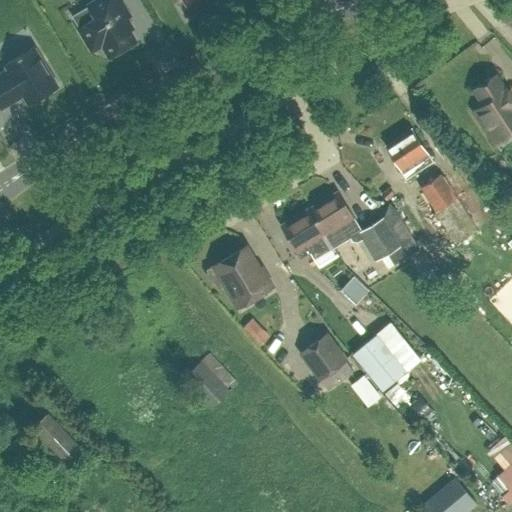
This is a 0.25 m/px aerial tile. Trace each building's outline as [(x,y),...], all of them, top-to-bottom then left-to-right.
[(108,56),(135,40),(129,30),(132,28),(126,17),(129,15),(120,0),(95,0),(88,4),(89,5),(92,4),(95,10),(93,19),(78,28),(91,51),(101,45),(108,56)] [(182,0),(187,8),(201,0),(182,0)] [(0,110),(14,103),(13,100),(21,95),(28,107),(57,89),(33,49),(4,67),(6,71),(0,74),(0,110)] [(511,132),(511,97),(508,92),(506,93),(494,75),(473,89),(483,103),(480,105),(468,113),(476,124),(491,147),(511,132)] [(406,170),(428,155),(411,129),(385,146),(405,176),(409,174),(406,170)] [(421,183),(438,210),(428,217),(439,232),(448,226),(458,242),(480,228),(443,170),(421,183)] [(337,189),(309,206),(310,207),(325,233),(328,238),(333,247),(350,237),(352,240),(357,241),(362,238),(365,243),(375,260),(401,245),(384,216),(361,230),(356,221),(337,189)] [(309,206),(281,223),(300,255),(301,257),(310,251),(314,258),(320,267),(339,256),(333,247),(328,238),(325,233),(310,207),(309,206)] [(225,283),(238,306),(272,286),(261,267),(259,268),(246,245),(217,262),(228,281),(225,283)] [(354,276),(340,290),(355,304),(369,289),(354,276)] [(249,316),(239,323),(252,342),(262,336),(249,316)] [(407,369),(376,332),(351,352),(382,389),(407,369)] [(327,333),(301,352),(319,378),(345,359),(327,333)] [(229,389),(201,359),(182,376),(210,407),(229,389)] [(48,411),(32,426),(62,457),(78,442),(83,448),(90,441),(74,424),(67,431),(48,411)] [(484,478),(508,504),(511,500),(511,447),(499,433),(481,450),(497,467),(484,478)] [(457,476),(424,504),(430,511),(466,511),(479,502),(457,476)]
